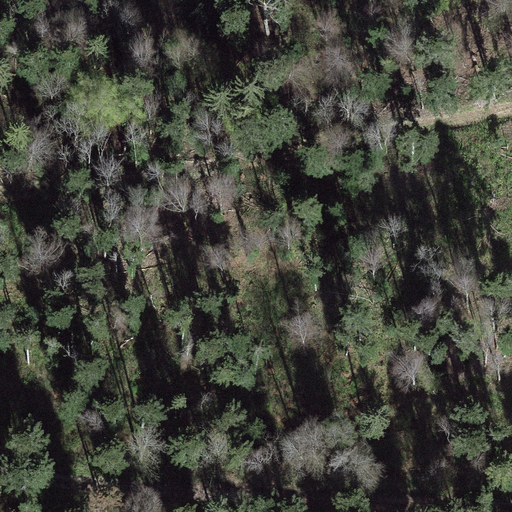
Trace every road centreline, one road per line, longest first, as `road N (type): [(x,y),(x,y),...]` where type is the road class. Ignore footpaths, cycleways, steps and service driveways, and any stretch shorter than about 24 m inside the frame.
road 1 (track): [(0,189),(135,179),(511,101)]
road 2 (track): [(0,469),(507,511)]
